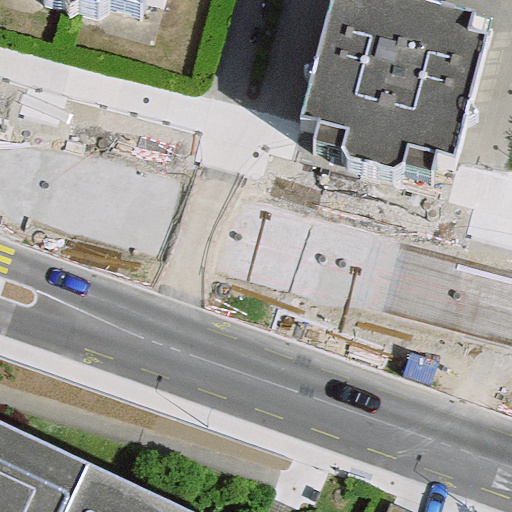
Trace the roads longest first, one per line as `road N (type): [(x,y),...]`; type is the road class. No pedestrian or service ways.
road 1 (tertiary): [(511,468),(156,342)]
road 2 (tertiary): [(156,342),(0,257)]
road 3 (tertiary): [(0,311),(156,342)]
